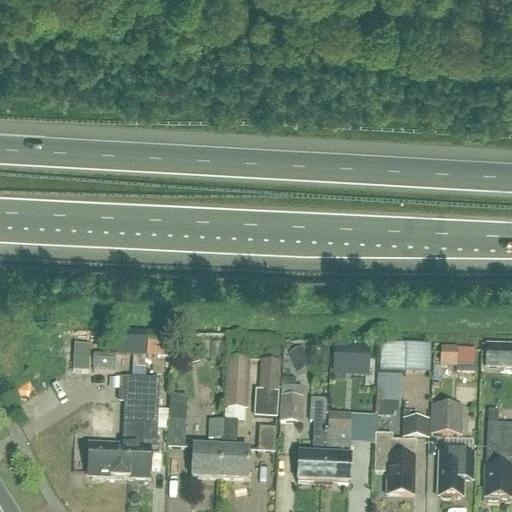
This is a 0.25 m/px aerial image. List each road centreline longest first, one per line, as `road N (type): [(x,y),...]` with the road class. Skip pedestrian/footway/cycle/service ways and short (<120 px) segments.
road 1 (motorway): [(511,173),(0,144)]
road 2 (motorway): [(0,211),(511,237)]
road 3 (unclassified): [(511,10),(308,0)]
